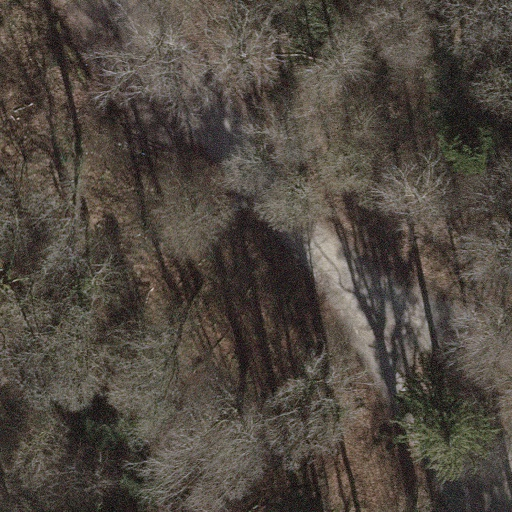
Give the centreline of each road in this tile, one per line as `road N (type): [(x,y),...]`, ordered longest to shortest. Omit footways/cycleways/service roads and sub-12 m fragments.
road 1 (track): [(371,300),(184,73),(144,0)]
road 2 (track): [(371,300),(472,511)]
road 3 (track): [(511,340),(371,300)]
